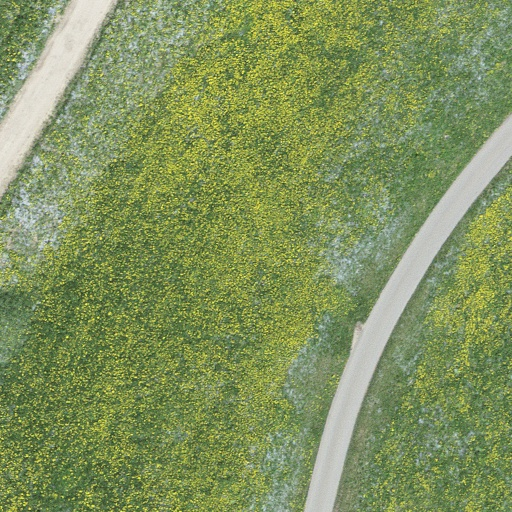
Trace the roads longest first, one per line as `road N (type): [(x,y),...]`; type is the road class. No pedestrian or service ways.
road 1 (unclassified): [(317,511),(347,395),(380,323),(475,174),(511,134)]
road 2 (track): [(89,0),(0,166)]
